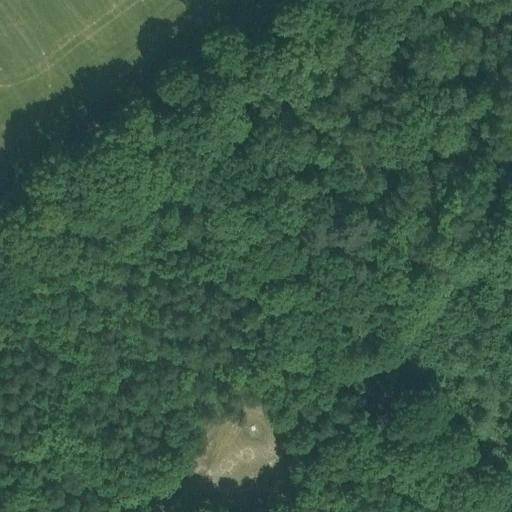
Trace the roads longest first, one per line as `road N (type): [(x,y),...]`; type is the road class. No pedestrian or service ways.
road 1 (track): [(484,511),(145,126)]
road 2 (track): [(145,126),(292,0)]
road 3 (track): [(0,227),(145,126)]
